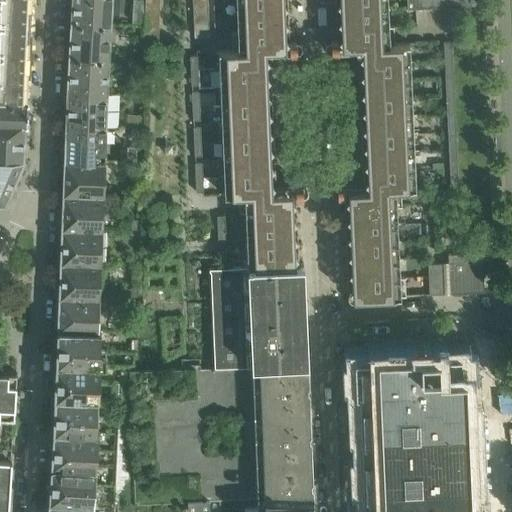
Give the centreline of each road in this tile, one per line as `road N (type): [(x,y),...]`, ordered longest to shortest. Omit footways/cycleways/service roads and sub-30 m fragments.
road 1 (residential): [(310,0),(329,511)]
road 2 (residential): [(27,511),(42,176)]
road 3 (residential): [(42,176),(50,0)]
